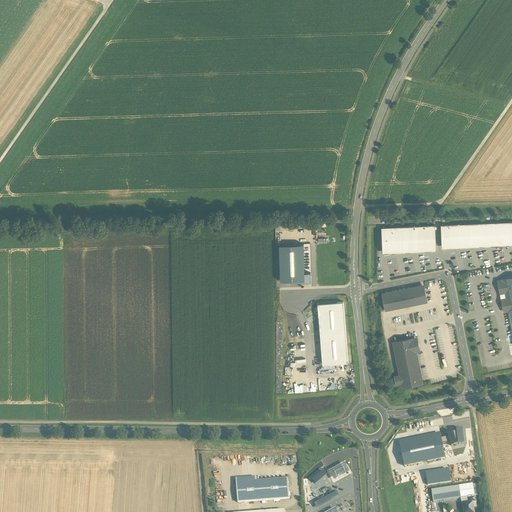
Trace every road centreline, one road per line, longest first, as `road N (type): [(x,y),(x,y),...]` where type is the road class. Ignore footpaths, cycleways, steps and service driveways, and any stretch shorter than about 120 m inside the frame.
road 1 (track): [(356,206),(0,217)]
road 2 (secondary): [(325,429),(0,429)]
road 3 (secondary): [(354,290),(356,206),(368,147),(397,75),(445,0)]
road 4 (unclassified): [(473,399),(446,277),(354,290)]
road 5 (track): [(356,206),(440,202),(511,100)]
road 6 (track): [(110,2),(0,160)]
